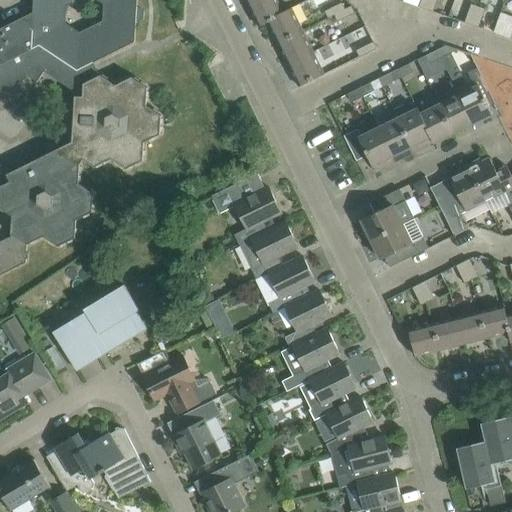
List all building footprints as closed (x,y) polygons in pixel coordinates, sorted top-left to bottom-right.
[(95,208),(95,203),(93,203),(93,201),(95,201),(95,196),(94,196),(94,193),(90,190),(91,189),(86,185),(85,187),(79,183),(79,182),(80,182),(81,175),(79,175),(79,173),(81,173),(81,166),(80,166),(80,164),(77,163),(81,157),(95,167),(96,166),(97,167),(103,164),(102,163),(104,162),(105,163),(111,160),(110,159),(111,158),(117,163),(117,164),(122,168),(123,166),(126,168),(129,167),(130,169),(134,166),(133,165),(136,164),(136,165),(141,163),(140,161),(143,160),(143,156),(145,156),(145,150),(144,150),(144,142),(151,139),(152,140),(158,137),(157,136),(160,134),(160,131),(162,131),(163,126),(161,126),(161,123),(163,123),(163,118),(161,118),(161,115),(158,113),(159,112),(154,108),(153,109),(146,105),(147,97),(149,98),(149,91),(147,91),(147,87),(145,85),(146,84),(142,81),(141,83),(139,81),(140,80),(135,77),(134,78),(132,77),(128,78),(128,77),(122,80),(123,81),(116,85),(115,84),(116,83),(110,79),(109,81),(107,79),(108,78),(103,74),(102,76),(101,75),(97,77),(90,64),(135,42),(136,23),(144,19),(144,10),(137,6),(137,0),(33,0),(33,12),(0,28),(0,274),(26,262),(26,258),(28,258),(28,252),(27,252),(27,244),(31,242),(31,244),(37,241),(36,239),(43,236),(50,240),(49,242),(54,245),(55,244),(58,246),(61,245),(62,246),(66,244),(66,242),(68,241),(69,243),(73,240),(73,239),(75,238),(76,234),(77,234),(78,227),(76,227),(76,219),(83,216),(84,217),(90,215),(89,213),(93,211),(93,208),(95,208)] [(283,13),(282,12),(276,0),(254,0),(248,3),(259,26),(268,22),(267,21),(283,13)] [(426,9),(429,0),(421,0),(419,7),(426,9)] [(433,11),(436,0),(429,0),(426,9),(433,11)] [(345,8),(342,2),(325,11),(328,18),(334,15),(345,8)] [(471,24),(478,6),(471,4),(464,22),(471,24)] [(337,21),(355,12),(351,5),(345,8),(334,15),(337,21)] [(478,27),(485,8),(478,6),(471,24),(478,27)] [(302,30),(291,8),(282,12),(283,13),(267,21),(268,22),(278,42),(302,30)] [(511,38),(511,17),(501,14),(495,32),(511,38)] [(313,51),(302,30),(278,42),(288,64),(313,51)] [(335,69),(377,48),(374,41),(356,50),(355,46),(330,59),(335,69)] [(440,58),(456,50),(458,51),(459,50),(446,45),(436,50),(440,58)] [(440,58),(436,50),(425,55),(429,63),(440,58)] [(324,74),(313,51),(288,64),(299,86),(324,74)] [(413,71),(409,63),(398,69),(402,77),(413,71)] [(402,77),(398,69),(389,74),(392,81),(402,77)] [(374,90),(371,82),(359,88),(363,96),(374,90)] [(493,114),(479,85),(458,95),(472,124),(493,114)] [(363,96),(359,88),(348,94),(352,101),(363,96)] [(472,124),(458,95),(439,104),(453,133),(472,124)] [(431,137),(420,113),(418,108),(409,112),(405,104),(394,110),(415,152),(433,143),(431,137)] [(453,133),(439,104),(420,113),(431,137),(433,143),(453,133)] [(415,152),(394,110),(384,115),(388,122),(378,127),(395,162),(415,152)] [(395,162),(378,127),(358,137),(352,125),(342,130),(356,160),(367,155),(373,166),(376,171),(395,162)] [(506,190),(511,186),(511,175),(507,166),(496,171),(490,157),(482,161),(481,158),(467,165),(485,201),(506,191),(506,190)] [(485,201),(467,165),(455,171),(457,174),(450,177),(458,195),(448,200),(461,228),(472,223),(466,210),(485,201)] [(282,212),(269,187),(265,189),(257,173),(211,196),(220,213),(236,205),(247,229),(236,234),(241,245),(253,239),(266,231),(261,222),(282,212)] [(414,218),(405,200),(400,188),(370,203),(376,214),(362,221),(371,239),(414,218)] [(429,248),(423,236),(414,218),(371,239),(380,258),(391,253),(396,264),(429,248)] [(278,256),(298,246),(286,221),(266,231),(253,239),(241,245),(253,271),(257,279),(269,273),(282,265),(278,256)] [(295,290),(315,280),(303,255),(282,265),(269,273),(282,298),(269,304),(274,313),(286,307),(299,299),(295,290)] [(478,276),(469,259),(463,262),(471,279),(478,276)] [(471,279),(463,262),(456,265),(465,283),(471,279)] [(434,298),(425,281),(419,284),(427,302),(434,298)] [(76,369),(146,326),(135,309),(129,312),(126,308),(135,302),(124,284),(84,308),(86,311),(53,331),(76,369)] [(427,302),(419,284),(412,287),(421,305),(427,302)] [(321,320),(332,314),(319,289),(299,299),(286,307),(299,332),(287,338),(291,348),(294,347),(316,334),(316,333),(314,328),(323,324),(321,320)] [(209,290),(199,295),(204,305),(214,300),(209,290)] [(216,300),(206,305),(211,314),(218,311),(219,305),(216,300)] [(509,332),(505,315),(506,314),(504,305),(479,311),(486,338),(508,332),(509,332)] [(486,338),(479,311),(456,317),(463,343),(486,338)] [(463,343),(456,317),(433,323),(440,349),(463,343)] [(440,349),(433,323),(409,329),(415,355),(440,349)] [(319,363),(340,353),(327,328),(316,333),(316,334),(294,347),(304,367),(292,373),(299,386),(311,380),(324,372),(319,363)] [(24,395),(51,379),(35,353),(7,370),(9,373),(0,378),(0,418),(28,402),(24,395)] [(198,386),(183,354),(143,374),(155,400),(167,394),(177,413),(217,393),(210,380),(198,386)] [(336,397),(356,387),(344,362),(324,372),(311,380),(323,405),(311,411),(315,420),(327,413),(341,406),(336,397)] [(243,385),(236,389),(241,400),(249,396),(243,385)] [(373,421),(361,396),(341,406),(327,413),(339,438),(327,444),(332,454),(349,445),(359,443),(358,442),(353,431),(373,421)] [(221,454),(205,421),(220,413),(213,400),(185,413),(192,426),(173,435),(178,445),(181,443),(193,468),(221,454)] [(511,458),(511,423),(510,416),(481,423),(485,441),(491,463),(511,458)] [(151,482),(125,428),(117,427),(92,442),(90,439),(86,438),(83,440),(78,433),(55,446),(83,494),(91,489),(92,482),(90,478),(102,470),(119,498),(151,482)] [(370,468),(372,467),(392,462),(385,435),(358,442),(359,443),(349,445),(332,454),(340,486),(358,482),(372,477),(370,468)] [(284,438),(274,442),(278,450),(284,447),(282,444),(286,442),(284,438)] [(495,481),(491,463),(485,441),(457,448),(466,488),(495,481)] [(231,511),(245,505),(234,483),(259,471),(250,454),(220,469),(202,478),(207,489),(204,491),(210,502),(207,504),(210,511),(231,511)] [(51,486),(44,476),(34,459),(21,467),(19,464),(11,469),(13,472),(0,479),(0,491),(11,510),(51,486)] [(381,511),(379,505),(401,499),(394,472),(372,477),(358,482),(364,507),(351,511),(381,511)] [(505,502),(501,484),(486,488),(490,506),(505,502)] [(80,511),(67,490),(50,501),(56,511),(80,511)]
